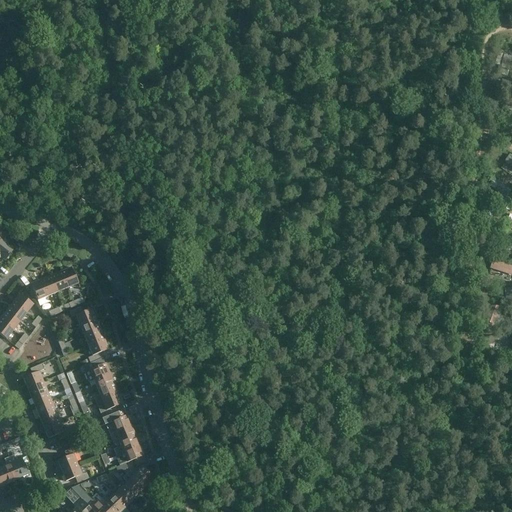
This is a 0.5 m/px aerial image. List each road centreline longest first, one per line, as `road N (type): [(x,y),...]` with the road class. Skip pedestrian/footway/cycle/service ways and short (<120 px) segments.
road 1 (track): [(511,28),(486,42),(469,331),(486,359),(511,379)]
road 2 (residential): [(182,511),(186,499),(129,298),(107,262),(51,226)]
road 3 (residential): [(9,503),(48,488),(52,476),(23,411)]
